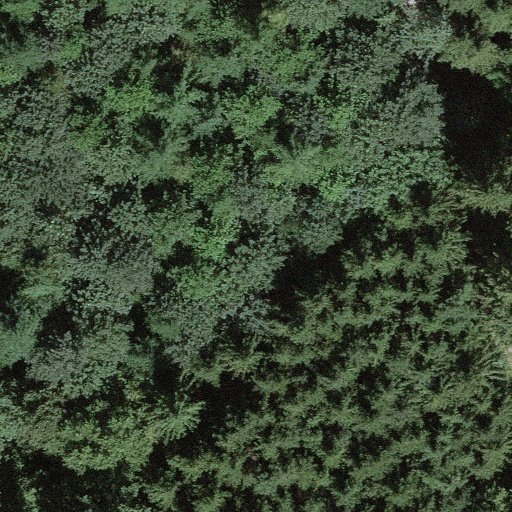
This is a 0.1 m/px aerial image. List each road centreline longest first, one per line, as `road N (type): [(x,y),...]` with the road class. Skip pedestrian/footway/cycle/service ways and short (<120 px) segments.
road 1 (track): [(43,511),(489,297)]
road 2 (track): [(411,0),(418,70),(511,351)]
